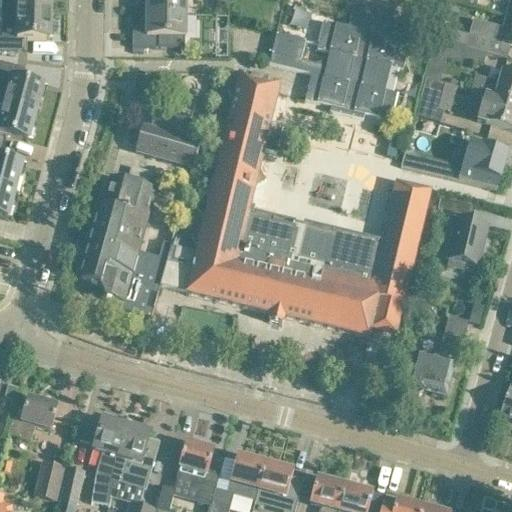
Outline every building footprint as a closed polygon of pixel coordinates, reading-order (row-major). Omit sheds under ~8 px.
[(1,0),(1,13),(49,14),(49,0),(1,0)] [(132,0),(132,7),(146,7),(146,18),(185,18),(184,0),(132,0)] [(402,74),(409,46),(404,45),(408,29),(407,29),(406,31),(387,26),(396,10),(395,9),(390,17),(353,8),(347,31),(323,25),(317,53),(329,56),(330,55),(343,58),(339,73),(300,64),(305,44),(276,36),(268,67),(311,78),(304,104),(330,110),(329,115),(362,123),(364,118),(390,125),(396,97),(384,94),(383,95),(378,94),(385,68),(390,69),(389,71),(402,74)] [(48,43),(49,14),(1,13),(1,29),(0,28),(0,53),(18,54),(18,42),(48,43)] [(184,39),(185,18),(146,18),(146,30),(130,29),(129,31),(132,31),(132,51),(179,51),(174,51),(174,39),(184,39)] [(511,49),(511,19),(506,18),(498,46),(511,49)] [(486,55),(493,29),(472,23),(465,49),(486,55)] [(461,66),(463,61),(483,67),(486,55),(465,49),(465,51),(438,43),(434,58),(461,66)] [(16,70),(0,65),(0,106),(4,108),(35,116),(42,89),(13,81),(16,70)] [(511,104),(511,76),(502,73),(498,87),(474,80),(471,95),(484,98),(484,97),(511,104)] [(164,277),(160,289),(161,289),(161,290),(186,296),(185,297),(270,317),(269,321),(268,325),(269,325),(273,332),(280,328),(281,328),(282,324),(283,321),(368,341),(370,332),(395,338),(429,194),(395,186),(381,244),(303,225),(301,233),(272,226),(273,221),(248,214),(254,191),(265,184),(258,172),(263,154),(275,157),(282,129),(270,126),(279,88),(239,78),(237,87),(226,93),(233,104),(229,119),(218,125),(225,136),(207,207),(197,213),(203,223),(201,234),(190,240),(197,251),(195,256),(188,254),(186,254),(170,250),(164,277)] [(443,86),(427,81),(416,118),(439,124),(442,114),(435,112),(443,86)] [(511,134),(511,104),(484,97),(484,98),(476,124),(511,134)] [(0,136),(27,144),(35,116),(4,108),(0,122),(0,136)] [(192,171),(200,145),(142,129),(135,155),(192,171)] [(496,193),(507,156),(470,145),(458,185),(496,193)] [(0,161),(0,189),(14,194),(21,167),(0,161)] [(139,254),(155,193),(110,181),(80,285),(97,290),(103,300),(103,301),(119,306),(118,310),(116,310),(116,311),(150,321),(159,290),(161,290),(161,289),(160,289),(164,277),(144,272),(148,256),(139,254)] [(0,219),(7,221),(14,194),(0,189),(0,219)] [(441,203),(438,213),(469,220),(472,210),(441,203)] [(477,270),(487,229),(456,222),(447,263),(477,270)] [(474,307),(469,325),(480,328),(485,310),(474,307)] [(446,402),(460,343),(442,339),(437,363),(414,358),(405,392),(407,392),(410,397),(418,399),(423,396),(446,402)] [(511,381),(499,419),(511,423),(511,381)] [(50,434),(57,410),(27,401),(25,410),(17,407),(8,439),(30,446),(34,430),(50,434)] [(109,484),(126,429),(115,426),(115,421),(107,418),(104,423),(101,422),(92,454),(102,457),(95,480),(109,484)] [(150,436),(126,429),(109,484),(145,495),(159,446),(148,443),(150,436)] [(220,476),(208,473),(213,453),(185,445),(178,472),(179,472),(173,499),(212,509),(215,494),(220,476)] [(254,505),(264,467),(237,460),(237,459),(236,458),(226,497),(215,494),(212,509),(210,511),(228,511),(232,499),(254,505)] [(55,505),(63,472),(42,467),(34,500),(55,505)] [(291,480),(293,474),(292,474),(264,467),(254,505),(251,511),(294,511),(303,483),(291,480)] [(74,511),(83,476),(67,473),(58,511),(74,511)] [(337,511),(344,489),(317,481),(317,480),(316,480),(309,507),(321,510),(320,511),(337,511)] [(371,496),(344,489),(337,511),(368,511),(372,495),(371,496)] [(169,511),(174,493),(162,490),(156,511),(169,511)] [(422,511),(423,510),(395,503),(393,510),(382,507),(380,511),(422,511)]
